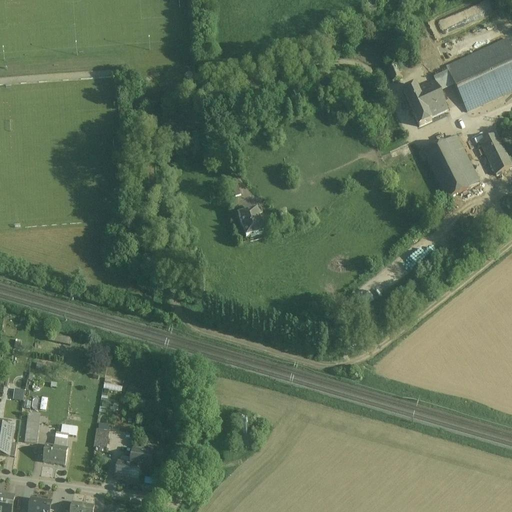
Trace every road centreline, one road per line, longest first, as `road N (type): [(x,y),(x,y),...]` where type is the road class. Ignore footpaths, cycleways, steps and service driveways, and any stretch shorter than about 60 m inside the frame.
road 1 (track): [(511,241),(377,351),(350,362),(332,365),(190,323),(178,310),(159,168),(170,153),(207,130),(377,70),(418,138)]
road 2 (residential): [(0,473),(142,495)]
